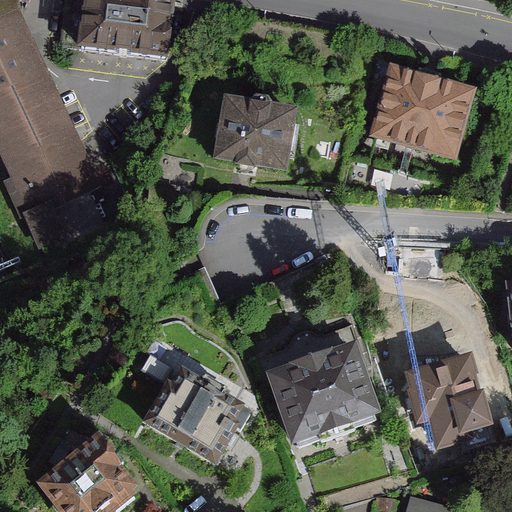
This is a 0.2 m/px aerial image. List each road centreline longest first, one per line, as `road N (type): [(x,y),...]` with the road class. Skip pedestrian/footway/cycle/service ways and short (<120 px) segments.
road 1 (residential): [(511,234),(320,226),(246,238)]
road 2 (residential): [(306,0),(511,46)]
